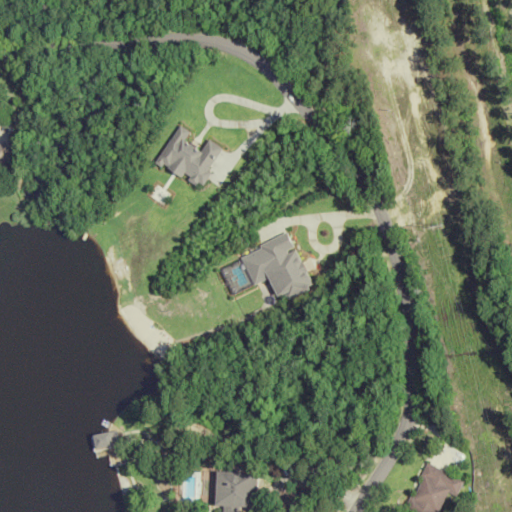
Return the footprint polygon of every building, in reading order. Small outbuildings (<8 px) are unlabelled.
[(11,143),(0,143),(0,162),(12,162),(11,143)] [(241,255),(254,285),(271,278),(280,300),(312,287),(290,234),(241,255)] [(117,433),(95,432),(94,447),(116,448),(117,433)] [(219,470),(218,511),(242,511),(243,506),(257,507),(258,472),(245,472),(245,463),(227,462),(227,470),(219,470)] [(403,511),(438,511),(447,492),(456,496),(463,479),(424,462),(403,511)]
